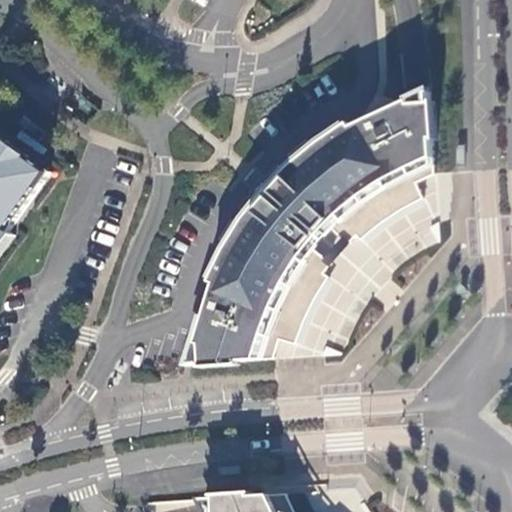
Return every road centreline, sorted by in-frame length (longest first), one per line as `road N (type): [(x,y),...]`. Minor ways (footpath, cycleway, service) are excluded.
road 1 (residential): [(350,25),(379,87),(269,173),(175,339),(109,337)]
road 2 (tertiary): [(441,397),(166,423),(37,451)]
road 3 (tertiary): [(72,473),(235,444),(443,433)]
road 4 (tertiary): [(486,0),(492,334)]
road 5 (residential): [(15,0),(181,136)]
road 6 (residential): [(181,136),(109,337)]
road 7 (residential): [(350,25),(269,71),(209,79)]
road 8 (residential): [(109,337),(35,322),(0,381)]
road 9 (residential): [(209,79),(99,0)]
road 10 (residential): [(109,337),(37,451)]
